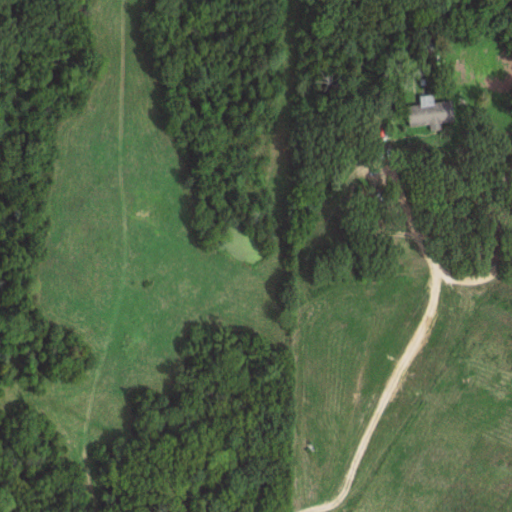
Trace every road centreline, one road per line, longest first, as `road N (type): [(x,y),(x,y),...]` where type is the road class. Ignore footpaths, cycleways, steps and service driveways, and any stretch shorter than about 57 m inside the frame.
road 1 (residential): [(300,511),(332,499),(349,478),(431,316),(478,298),(511,316)]
road 2 (residential): [(478,298),(418,227),(416,182),(407,170),(374,167)]
